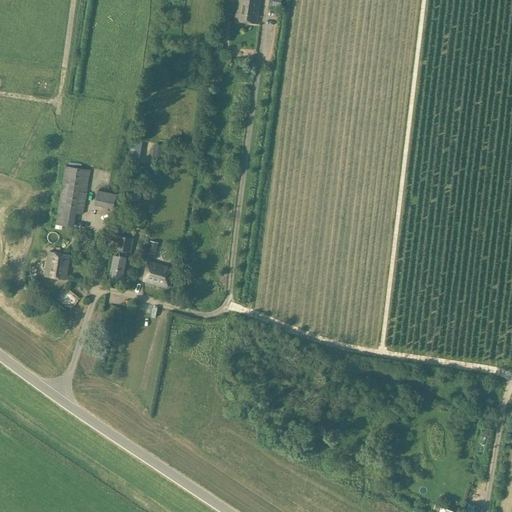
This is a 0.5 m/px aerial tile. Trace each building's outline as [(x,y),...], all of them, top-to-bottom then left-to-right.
[(237,0),(235,21),(257,24),(261,0),(237,0)] [(213,44),(213,53),(223,54),(223,44),(213,44)] [(129,160),(139,162),(143,140),(133,138),(129,160)] [(155,157),(164,157),(164,144),(155,143),(155,157)] [(76,214),(83,215),(90,170),(65,166),(55,225),(74,228),(76,214)] [(94,205),(113,209),(116,194),(97,190),(94,205)] [(145,209),(135,208),(133,223),(142,224),(145,209)] [(118,235),(114,255),(110,276),(121,278),(127,252),(131,253),(134,238),(118,235)] [(150,241),(148,252),(155,254),(158,243),(150,241)] [(49,252),(45,276),(66,280),(70,256),(49,252)] [(148,261),(144,281),(167,288),(172,269),(148,261)] [(53,301),(68,313),(80,298),(65,286),(53,301)]
